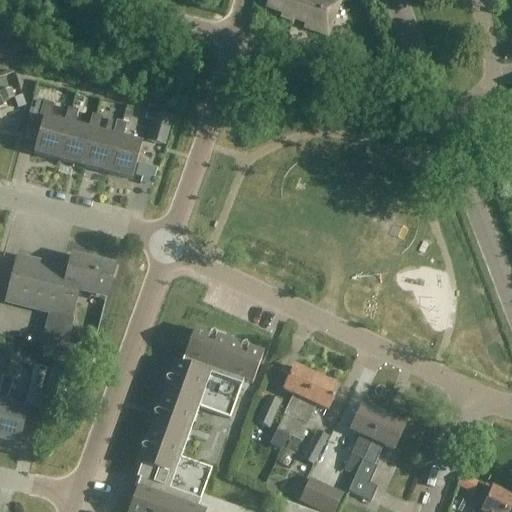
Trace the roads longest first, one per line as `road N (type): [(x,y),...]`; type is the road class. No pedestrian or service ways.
road 1 (residential): [(471,393),(166,245)]
road 2 (unclassified): [(77,493),(166,245)]
road 3 (unclassified): [(166,245),(230,36)]
road 4 (unclassified): [(511,309),(440,121)]
road 5 (residential): [(166,245),(0,193)]
road 6 (residential): [(440,121),(492,72),(478,0)]
road 7 (unclassified): [(230,36),(96,0)]
road 8 (unclassified): [(440,121),(395,0)]
road 9 (residential): [(428,511),(471,393)]
